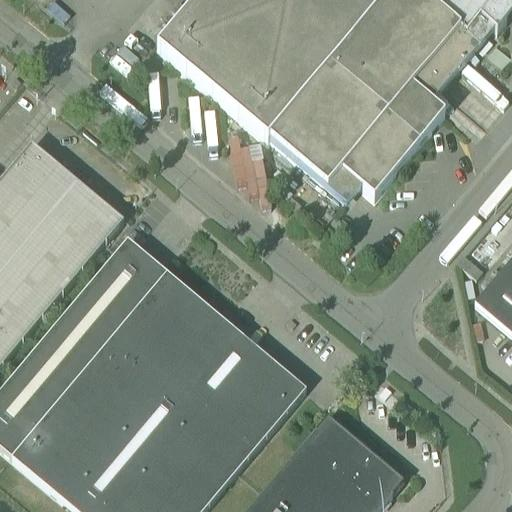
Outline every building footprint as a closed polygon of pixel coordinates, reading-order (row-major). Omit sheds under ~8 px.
[(444,122),(428,108),(470,59),(476,52),(490,35),(496,40),(506,29),(499,24),(511,10),(511,0),(203,0),(155,58),(267,152),(269,149),(343,211),(346,214),(360,196),(373,207),(444,122)] [(479,66),(497,81),(511,64),(494,49),(479,66)] [(17,140),(0,160),(0,188),(4,192),(35,155),(17,140)] [(35,155),(4,192),(19,204),(22,207),(53,170),(35,155)] [(53,170),(22,207),(40,222),(71,185),(53,170)] [(71,185),(40,222),(58,237),(89,200),(71,185)] [(0,188),(0,213),(6,219),(19,204),(4,192),(0,188)] [(6,219),(5,220),(44,253),(58,237),(40,222),(22,207),(19,204),(6,219)] [(0,226),(0,243),(31,270),(44,253),(5,220),(0,226)] [(0,271),(17,286),(31,270),(0,243),(0,271)] [(127,248),(0,398),(0,457),(65,511),(209,511),(303,401),(305,398),(281,377),(278,381),(272,376),(275,372),(221,327),(127,248)] [(511,264),(474,311),(511,342),(511,264)] [(0,299),(4,302),(17,286),(0,271),(0,299)] [(313,439),(252,511),(383,511),(391,502),(403,488),(327,423),(313,439)]
